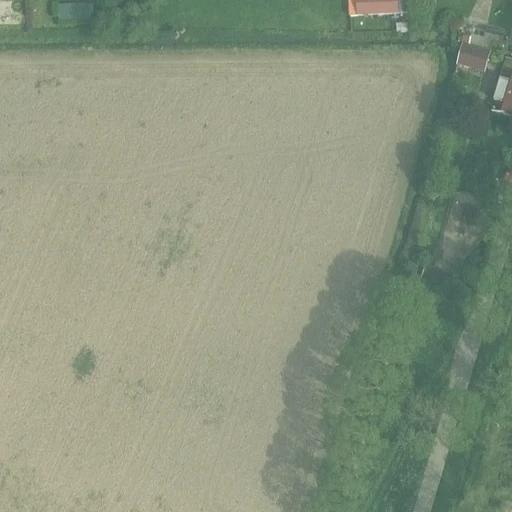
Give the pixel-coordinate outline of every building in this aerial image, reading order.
[(349,0),(350,18),(357,17),(359,17),(400,15),(409,14),(409,0),(349,0)] [(89,5),(58,6),(58,22),(90,21),(89,5)] [(407,20),(396,21),(397,31),(408,30),(407,20)] [(487,31),(484,43),(483,48),(504,53),(506,44),(503,43),(505,35),(487,31)] [(490,54),(468,48),(468,49),(454,46),(457,63),(464,65),(464,66),(486,72),(490,54)] [(503,71),(491,112),(511,118),(511,62),(506,61),(503,71)]
